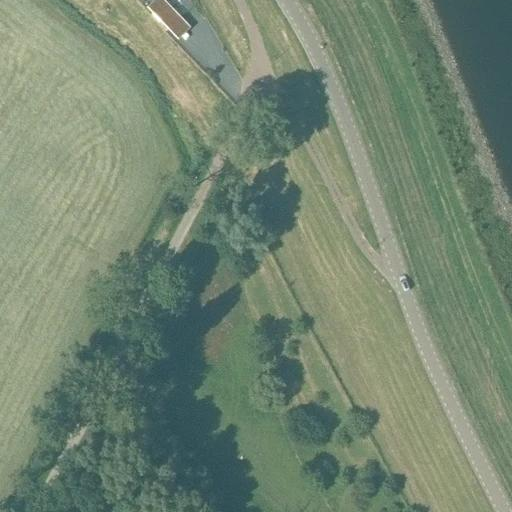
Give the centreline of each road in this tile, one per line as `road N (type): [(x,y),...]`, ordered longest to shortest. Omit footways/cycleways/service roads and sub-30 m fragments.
road 1 (unclassified): [(33,511),(267,74)]
road 2 (unclassified): [(402,278),(346,115),(287,0)]
road 3 (unclassified): [(504,511),(441,384),(402,278)]
road 4 (unclassified): [(402,278),(369,252),(267,74)]
